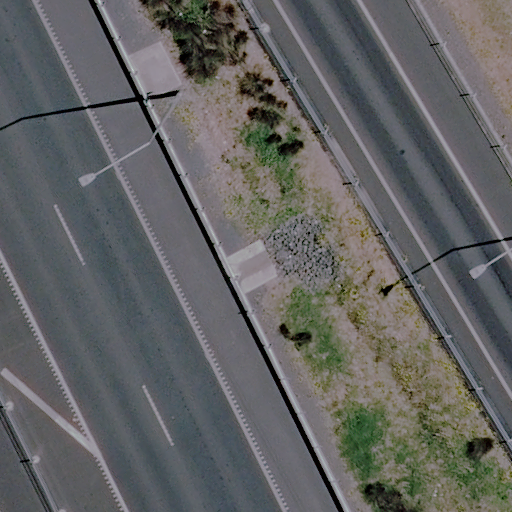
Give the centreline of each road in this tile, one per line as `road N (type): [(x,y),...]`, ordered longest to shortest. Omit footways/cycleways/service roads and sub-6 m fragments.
road 1 (motorway): [(0,116),(183,511)]
road 2 (motorway): [(306,0),(511,341)]
